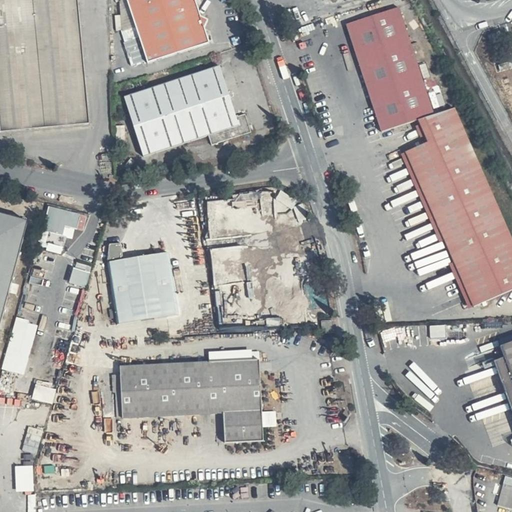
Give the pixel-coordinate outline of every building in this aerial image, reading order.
[(0,0),(0,136),(87,128),(83,84),(75,0),(0,0)] [(124,0),(145,69),(207,50),(204,37),(207,27),(200,23),(196,9),(200,1),(198,0),(124,0)] [(435,118),(398,14),(346,31),(380,139),(417,128),(435,118)] [(238,118),(220,67),(125,98),(143,157),(208,137),(212,149),(253,136),(247,115),(238,118)] [(455,111),(435,118),(417,128),(426,146),(463,134),(455,111)] [(511,291),(511,242),(463,134),(426,146),(404,157),(469,310),(511,291)] [(83,217),(51,208),(47,221),(44,231),(39,248),(45,249),(49,233),(64,238),(67,227),(79,231),(83,217)] [(124,261),(121,242),(114,242),(107,264),(124,261)] [(178,321),(170,256),(124,261),(107,264),(116,329),(178,321)] [(87,287),(92,265),(76,261),(70,283),(87,287)] [(29,321),(16,318),(1,372),(24,378),(38,328),(28,325),(29,321)] [(511,346),(500,351),(504,363),(495,365),(511,411),(511,346)] [(265,445),(262,367),(122,372),(124,425),(225,422),(227,447),(265,445)] [(38,381),(33,398),(54,403),(58,386),(38,381)] [(34,464),(15,464),(15,490),(34,490),(34,464)] [(511,485),(503,483),(499,507),(511,510),(511,485)]
